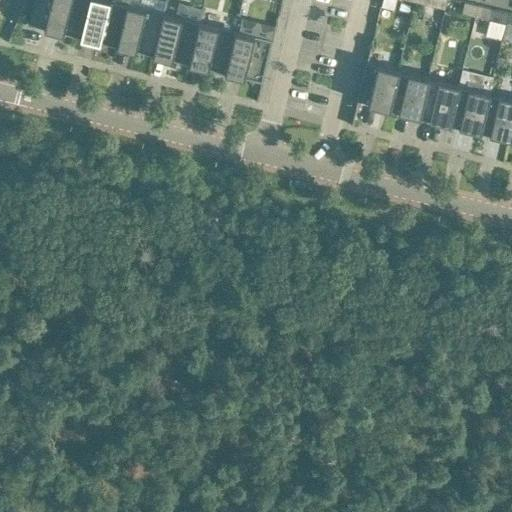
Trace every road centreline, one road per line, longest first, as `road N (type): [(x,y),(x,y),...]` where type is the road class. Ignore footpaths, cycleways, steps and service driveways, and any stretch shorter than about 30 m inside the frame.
road 1 (residential): [(265,157),(0,93)]
road 2 (residential): [(511,219),(323,171)]
road 3 (residential): [(323,171),(365,0)]
road 4 (residential): [(265,157),(304,0)]
